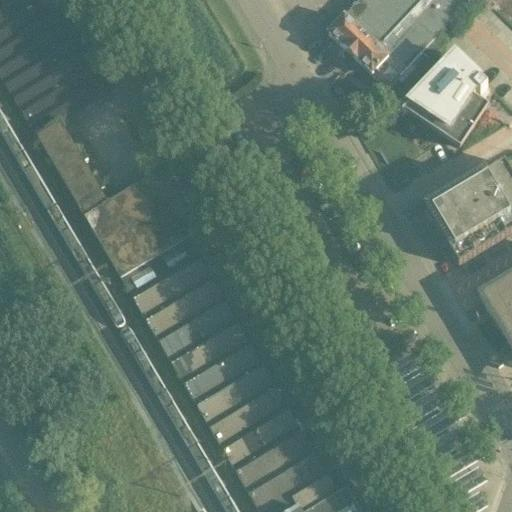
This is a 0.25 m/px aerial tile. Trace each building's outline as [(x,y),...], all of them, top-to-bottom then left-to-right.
[(59,0),(0,0),(0,78),(35,137),(86,222),(122,283),(257,511),(359,511),(348,493),(350,491),(199,237),(164,176),(108,209),(100,195),(105,192),(97,178),(91,181),(83,167),(88,164),(80,150),(75,153),(59,126),(115,93),(59,0)] [(362,0),(328,38),(387,93),(424,54),(432,62),(445,47),(437,40),(470,5),(479,14),(492,0),(362,0)] [(455,63),(402,119),(403,120),(406,116),(459,151),(486,112),(481,109),(488,98),(486,96),(487,94),(455,63)] [(459,270),(511,237),(511,179),(505,167),(425,214),(459,270)] [(511,280),(479,299),(491,320),(495,326),(499,332),(504,338),(509,343),(511,346),(511,280)]
